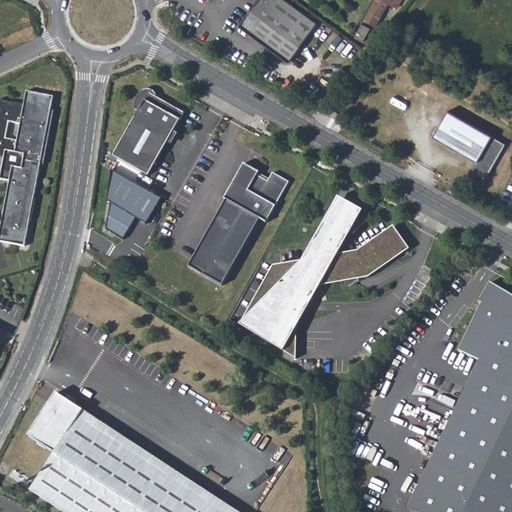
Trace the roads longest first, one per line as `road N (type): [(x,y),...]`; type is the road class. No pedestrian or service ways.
road 1 (tertiary): [(141,33),(511,244)]
road 2 (tertiary): [(96,56),(67,247),(0,415)]
